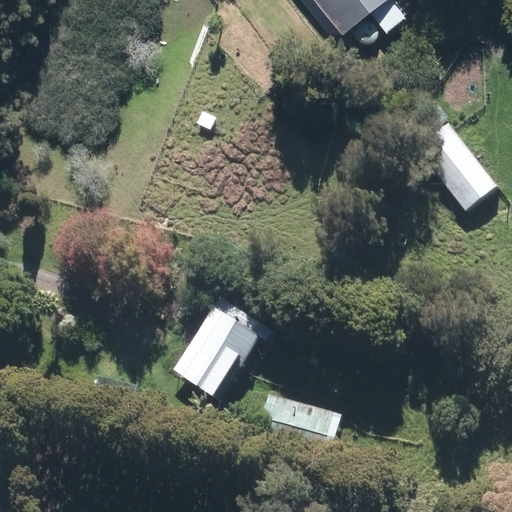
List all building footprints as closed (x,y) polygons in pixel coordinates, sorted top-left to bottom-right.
[(400,0),(325,0),(353,34),(380,13),(396,32),(413,16),(400,0)] [(411,127),(381,94),(359,114),(390,147),(411,127)] [(442,104),(428,116),(440,131),(454,119),(442,104)] [(207,113),(201,125),(215,131),(221,119),(207,113)] [(506,190),(457,127),(425,151),(474,214),(506,190)] [(228,404),(270,341),(224,310),(182,372),(228,404)] [(146,388),(105,378),(97,411),(138,421),(146,388)] [(331,474),(347,417),(274,397),(258,454),(331,474)]
